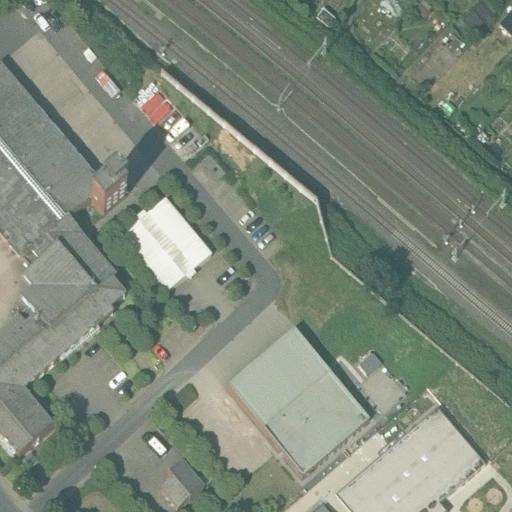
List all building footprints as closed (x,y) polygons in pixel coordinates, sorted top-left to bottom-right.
[(474,29),(493,8),(484,0),(473,0),(459,15),(474,29)] [(99,187),(0,71),(0,236),(41,285),(33,291),(44,305),(37,311),(32,304),(0,331),(0,440),(10,452),(12,450),(17,456),(52,426),(24,392),(25,385),(58,356),(60,358),(97,328),(95,325),(97,324),(96,317),(92,312),(100,305),(105,310),(122,296),(109,281),(112,278),(106,271),(108,269),(86,243),(84,245),(75,235),(76,234),(65,221),(87,202),(99,215),(121,197),(117,192),(121,189),(111,177),(99,187)] [(165,201),(118,240),(165,296),(211,257),(165,201)] [(293,333),(269,353),(226,390),(301,479),(368,422),(293,333)] [(484,469),(436,412),(334,499),(345,511),(442,511),(438,508),(484,469)] [(179,463),(165,475),(170,480),(159,490),(177,510),(187,501),(188,501),(202,488),(179,463)]
